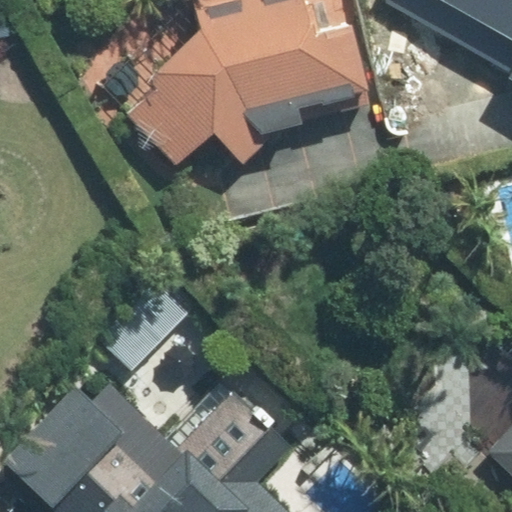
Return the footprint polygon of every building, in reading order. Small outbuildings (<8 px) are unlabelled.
[(305,92),(379,75),(362,0),(204,0),(209,20),(130,95),(187,155),(223,120),(250,148),(286,114),(309,109),(305,92)] [(511,0),(465,0),(511,25),(511,57),(511,59),(511,0)] [(133,366),(197,301),(164,268),(100,332),(133,366)] [(284,511),(296,500),(266,471),(298,437),(240,382),(182,442),(113,376),(97,393),(84,380),(11,455),(70,511),(284,511)] [(511,511),(511,420),(487,447),(511,469),(511,511)]
